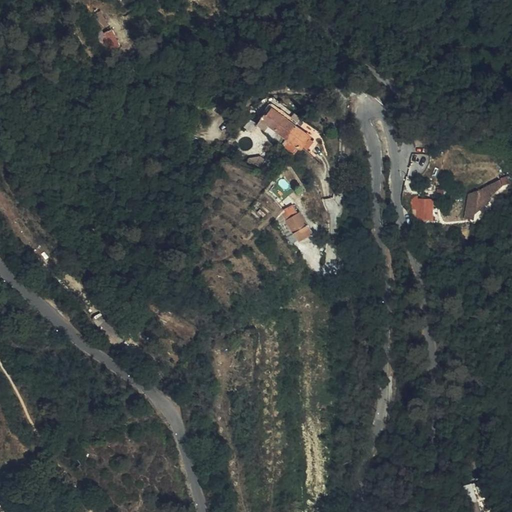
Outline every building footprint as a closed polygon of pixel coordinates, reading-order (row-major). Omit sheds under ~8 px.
[(101,34),(108,52),(121,47),(114,29),(101,34)] [(261,118),(287,137),(296,125),(290,120),(272,106),(266,114),(265,113),(261,118)] [(297,125),(302,118),(295,113),(290,120),(296,125),(297,125)] [(265,128),(251,118),(246,125),(259,135),(265,128)] [(283,145),(295,154),(300,148),(302,149),(311,136),(297,125),(296,125),(287,137),(288,138),(283,145)] [(490,182),(492,188),(506,181),(504,174),(490,182)] [(494,191),(492,188),(490,182),(478,189),(479,204),(494,191)] [(480,211),(479,204),(478,189),(470,191),(473,212),(480,211)] [(292,205),(280,213),(299,242),(315,232),(301,211),(298,213),(292,205)] [(299,242),(280,213),(274,217),(293,246),(299,242)] [(463,488),(474,511),(485,511),(480,500),(489,495),(480,480),(463,488)]
